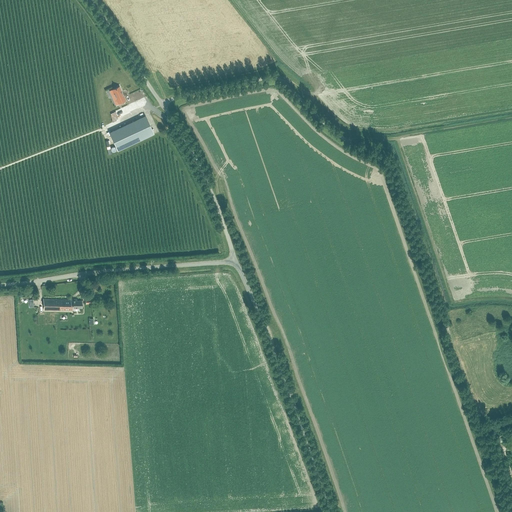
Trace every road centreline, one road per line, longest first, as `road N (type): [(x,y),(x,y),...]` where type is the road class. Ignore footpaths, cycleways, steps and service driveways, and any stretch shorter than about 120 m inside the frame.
road 1 (unclassified): [(332,511),(236,260)]
road 2 (unclassified): [(0,285),(236,260)]
road 3 (track): [(347,140),(381,156),(394,175),(452,337)]
road 4 (unclassified): [(347,140),(273,77),(161,104)]
road 5 (track): [(452,337),(511,511)]
road 6 (unclassified): [(236,260),(187,140),(161,104)]
road 7 (unclassified): [(161,104),(90,0)]
